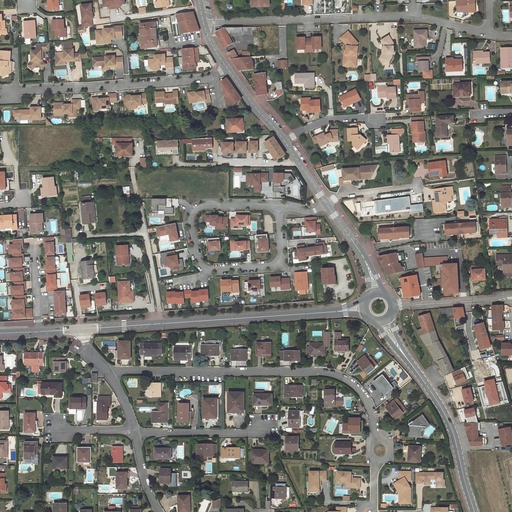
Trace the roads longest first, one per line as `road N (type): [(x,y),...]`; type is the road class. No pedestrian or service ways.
road 1 (residential): [(372,511),(374,419),(346,380),(321,372),(108,376)]
road 2 (residential): [(205,26),(411,17),(511,36)]
road 3 (secondary): [(333,312),(82,329)]
road 4 (residential): [(278,205),(199,205),(190,221),(204,267),(271,266),(281,256)]
road 5 (residential): [(227,68),(199,80),(8,92)]
road 6 (secondary): [(474,511),(454,436),(405,355)]
road 7 (residential): [(134,431),(246,433),(268,423)]
